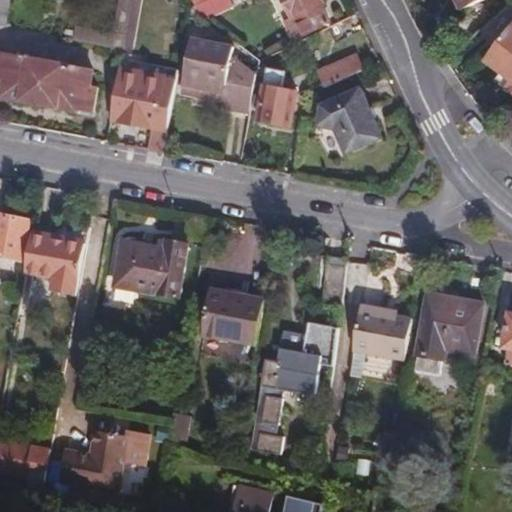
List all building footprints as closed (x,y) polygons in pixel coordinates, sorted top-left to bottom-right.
[(120,39),(126,0),(116,0),(111,38),(120,39)] [(230,9),(225,0),(209,0),(196,6),(203,21),(230,9)] [(319,5),(316,0),(276,0),(286,21),(290,18),(299,36),(324,24),(316,6),(319,5)] [(450,0),(455,10),(462,7),(458,0),(450,0)] [(511,101),(511,22),(480,63),(498,77),(499,76),(507,83),(499,92),(511,101)] [(106,58),(117,60),(120,39),(111,38),(74,32),(72,43),(107,49),(106,58)] [(219,108),(244,113),(250,74),(234,63),(227,62),(229,50),(190,43),(187,56),(186,56),(178,94),(219,102),(219,108)] [(0,99),(35,107),(43,67),(0,58),(0,82),(1,83),(0,88),(0,99)] [(313,76),(320,91),(344,80),(358,73),(351,58),(313,76)] [(90,76),(43,67),(35,107),(72,114),(72,111),(88,114),(93,92),(87,90),(90,76)] [(149,123),(145,148),(160,151),(173,82),(116,71),(107,115),(149,123)] [(286,128),(292,96),(278,93),(282,75),(265,72),(256,123),(286,128)] [(364,79),(361,72),(358,73),(344,80),(348,87),(364,79)] [(499,76),(498,77),(491,85),(499,92),(507,83),(499,76)] [(377,142),(356,91),(318,108),(314,126),(328,130),(341,158),(377,142)] [(0,258),(18,262),(25,223),(0,218),(0,258)] [(30,232),(22,273),(51,278),(49,290),(74,295),(84,243),(30,232)] [(130,279),(128,293),(173,301),(183,246),(162,243),(160,251),(119,244),(114,269),(123,271),(121,278),(130,279)] [(335,303),(341,264),(321,261),(315,299),(335,303)] [(110,289),(128,293),(130,279),(121,278),(123,271),(114,269),(110,289)] [(409,346),(417,303),(400,300),(401,297),(366,291),(358,337),(409,346)] [(198,337),(251,347),(260,303),(207,293),(198,337)] [(474,358),(483,307),(430,298),(417,372),(441,376),(445,353),(474,358)] [(326,369),(332,338),(305,333),(302,345),(281,341),(278,358),(275,357),(273,367),(261,365),(244,451),(272,457),(275,441),(269,440),(278,393),(307,399),(314,367),(326,369)] [(57,374),(60,357),(50,355),(47,373),(57,374)] [(169,404),(172,388),(164,387),(161,402),(169,404)] [(168,415),(163,444),(184,448),(189,419),(168,415)] [(40,482),(39,486),(55,490),(56,485),(113,497),(125,440),(89,433),(84,456),(62,452),(61,455),(46,452),(42,472),(40,482)] [(0,442),(0,443),(0,473),(23,478),(25,468),(42,472),(46,452),(46,451),(0,442)] [(341,469),(343,455),(332,453),(329,467),(341,469)] [(284,454),(280,474),(307,479),(311,459),(284,454)] [(0,480),(39,488),(39,486),(40,482),(23,478),(0,473),(0,480)] [(314,511),(316,504),(284,498),(280,511),(263,511),(268,494),(234,487),(228,511),(314,511)]
